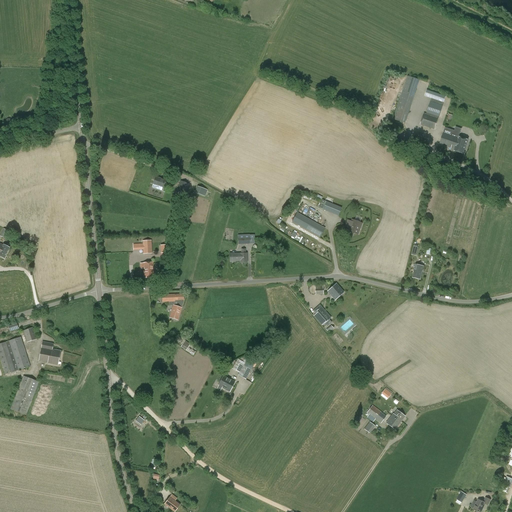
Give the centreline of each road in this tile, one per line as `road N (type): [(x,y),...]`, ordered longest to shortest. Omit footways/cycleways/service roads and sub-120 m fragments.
road 1 (unclassified): [(511,295),(458,302),(338,276),(99,290)]
road 2 (track): [(107,377),(215,474),(290,511)]
road 3 (tertiary): [(134,511),(114,439),(99,290)]
road 4 (tertiary): [(99,290),(81,126)]
road 5 (track): [(511,201),(478,173),(372,119)]
road 6 (tertiary): [(81,126),(69,0)]
